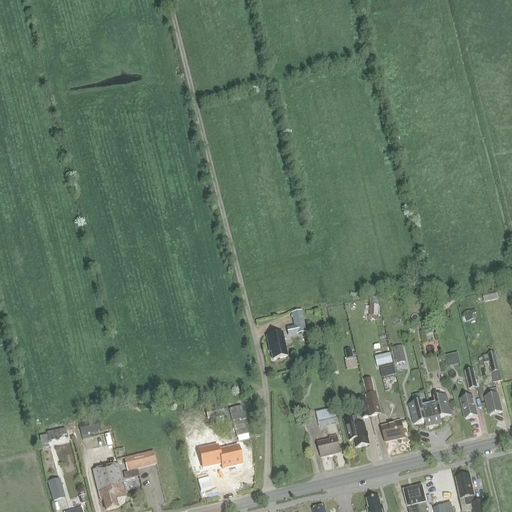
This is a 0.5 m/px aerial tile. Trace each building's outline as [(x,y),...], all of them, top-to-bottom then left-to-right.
[(498,300),(497,295),(505,293),(504,288),(494,290),(495,292),(482,295),(484,303),(498,300)] [(378,306),(376,297),(369,298),(370,306),(369,306),(369,316),(378,316),(378,306)] [(294,327),(290,328),(292,336),(306,333),(301,312),(291,314),(294,327)] [(472,320),(471,312),(464,313),(466,323),(472,320)] [(425,337),(433,335),(429,321),(421,323),(425,337)] [(438,332),(444,330),(442,323),(436,325),(438,332)] [(273,361),(287,358),(282,334),(266,337),(270,352),(271,352),(273,361)] [(406,363),(402,346),(393,348),(396,365),(406,363)] [(353,349),(346,350),(348,358),(354,357),(353,349)] [(460,353),(446,356),(448,367),(462,364),(460,353)] [(489,363),(494,384),(502,382),(495,354),(482,357),(483,365),(489,363)] [(396,376),(393,366),(380,369),(382,379),(396,376)] [(477,389),(473,370),(464,372),(468,391),(477,389)] [(363,381),(366,396),(371,418),(382,416),(376,394),(375,394),(371,379),(363,381)] [(492,397),(485,399),(489,416),(502,413),(498,396),(496,390),(490,391),(492,397)] [(371,418),(366,396),(365,397),(365,399),(357,401),(361,420),(371,418)] [(435,405),(429,406),(434,426),(441,424),(440,419),(451,417),(446,397),(434,400),(435,405)] [(472,398),(461,401),(465,420),(477,417),(472,398)] [(434,426),(429,406),(422,408),(421,403),(409,406),(414,425),(425,423),(426,428),(434,426)] [(224,417),(222,407),(205,411),(207,421),(224,417)] [(337,424),(334,409),(316,413),(318,427),(337,424)] [(364,425),(358,427),(356,418),(344,421),(349,442),(353,441),(355,449),(369,446),(364,425)] [(78,425),(81,437),(101,432),(98,420),(78,425)] [(385,444),(405,439),(400,421),(394,423),(395,425),(381,428),(385,444)] [(45,434),(45,436),(39,437),(42,449),(49,448),(48,443),(65,439),(63,430),(45,434)] [(198,437),(202,451),(218,447),(214,433),(198,437)] [(321,459),(340,454),(336,437),(329,438),(330,441),(317,444),(321,459)] [(238,448),(207,455),(210,467),(221,465),(222,470),(242,465),(238,448)] [(156,465),(153,452),(124,459),(127,472),(156,465)] [(115,499),(125,497),(117,466),(91,473),(98,501),(101,501),(103,501),(105,511),(117,508),(115,499)] [(486,511),(484,502),(476,504),(474,497),(475,497),(469,477),(462,478),(461,477),(458,478),(457,479),(455,480),(460,501),(463,511),(470,511),(472,511),(471,511),(486,511)] [(65,499),(60,480),(48,483),(53,503),(65,499)] [(425,502),(421,488),(404,492),(407,507),(425,502)] [(87,504),(85,496),(79,497),(81,505),(87,504)] [(367,511),(383,511),(382,506),(380,506),(378,498),(366,501),(368,509),(367,510),(367,511)]
